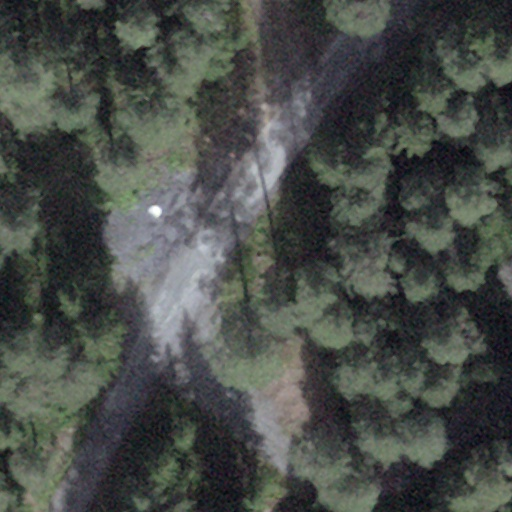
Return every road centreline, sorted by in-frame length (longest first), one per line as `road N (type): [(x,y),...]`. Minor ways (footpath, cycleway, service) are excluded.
road 1 (track): [(68,511),(220,235),(290,126),(396,0)]
road 2 (track): [(167,324),(200,360),(336,403),(421,390),(511,350)]
road 3 (track): [(262,0),(290,126)]
